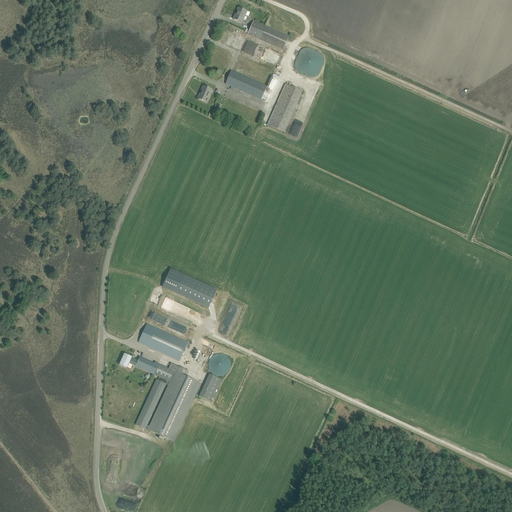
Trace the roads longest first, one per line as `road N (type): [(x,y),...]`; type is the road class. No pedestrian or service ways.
road 1 (unclassified): [(105,511),(97,462),(110,245),(223,0)]
road 2 (track): [(511,473),(200,330)]
road 3 (track): [(511,131),(315,43),(306,19),(267,0)]
